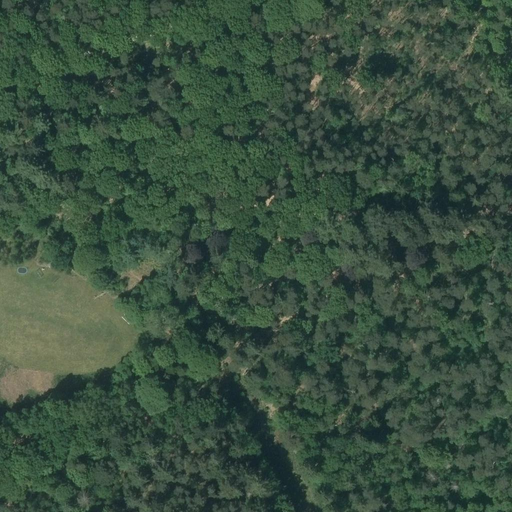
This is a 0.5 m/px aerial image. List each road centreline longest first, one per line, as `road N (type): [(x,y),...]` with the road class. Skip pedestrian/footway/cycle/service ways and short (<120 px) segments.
road 1 (track): [(250,0),(0,85)]
road 2 (track): [(134,511),(0,485)]
